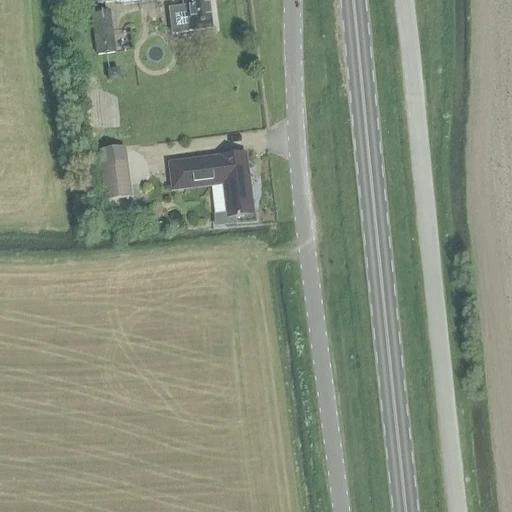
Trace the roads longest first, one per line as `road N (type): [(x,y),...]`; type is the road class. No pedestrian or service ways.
road 1 (unclassified): [(400,0),(457,511)]
road 2 (primary): [(405,511),(351,0)]
road 3 (unclassified): [(340,511),(302,228),(293,0)]
